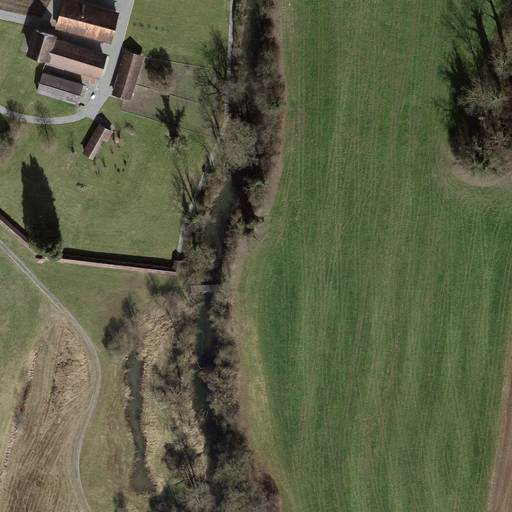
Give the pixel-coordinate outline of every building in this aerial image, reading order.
[(72,0),(62,0),(56,26),(109,41),(117,13),(72,0)] [(35,26),(27,50),(46,56),(54,32),(35,26)] [(55,38),(48,60),(98,75),(105,53),(55,38)] [(126,51),(112,96),(131,102),(145,57),(126,51)] [(39,93),(76,106),(83,86),(45,74),(39,93)] [(111,133),(98,124),(81,148),(94,157),(111,133)] [(35,244),(0,212),(0,227),(31,256),(170,270),(173,260),(35,244)]
